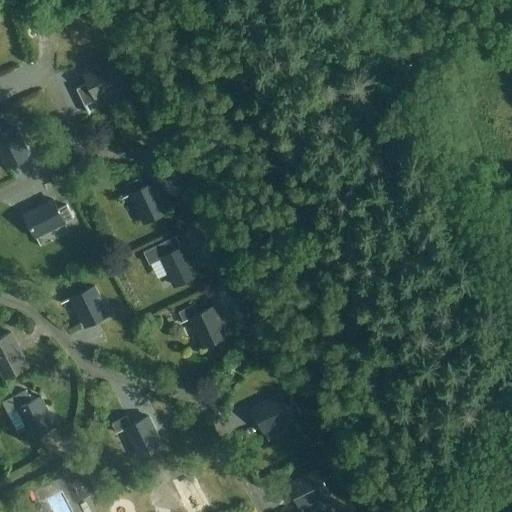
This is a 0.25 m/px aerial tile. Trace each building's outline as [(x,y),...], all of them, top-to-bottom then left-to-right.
[(85,75),(89,83),(77,89),(85,105),(98,99),(97,98),(124,84),(113,61),(85,75)] [(17,128),(3,134),(0,128),(0,153),(7,167),(30,155),(17,128)] [(140,177),(126,184),(131,194),(144,222),(167,211),(154,183),(145,188),(140,177)] [(53,200),(25,214),(36,236),(64,223),(53,200)] [(175,236),(144,251),(150,263),(151,263),(161,258),(168,273),(174,285),(198,274),(184,246),(181,247),(175,236)] [(95,286),(71,298),(85,326),(109,315),(95,286)] [(214,307),(191,317),(204,346),(227,335),(214,307)] [(0,372),(3,380),(29,366),(12,332),(0,337),(0,372)] [(18,379),(11,383),(14,390),(22,386),(18,379)] [(41,396),(32,401),(27,390),(4,401),(10,413),(18,409),(32,437),(55,425),(41,396)] [(282,394),(253,408),(264,432),(293,418),(282,394)] [(149,417),(131,425),(127,416),(112,423),(117,433),(126,429),(140,457),(163,445),(149,417)] [(318,471),(290,484),(301,507),(329,493),(318,471)]
